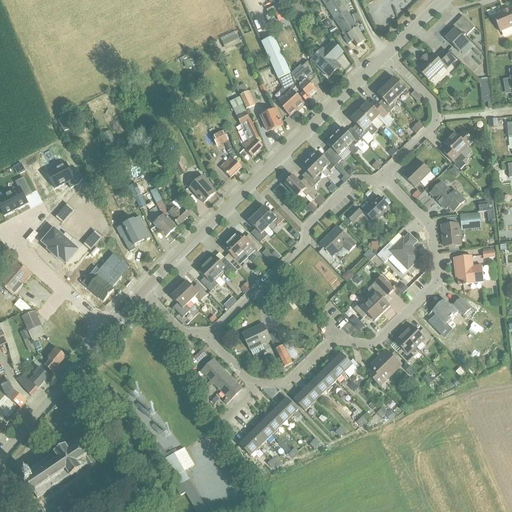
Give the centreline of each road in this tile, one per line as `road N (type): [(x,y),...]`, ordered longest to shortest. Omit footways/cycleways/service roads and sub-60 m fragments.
road 1 (residential): [(254,386),(288,380),(328,339),(379,342),(434,286),(428,224),(381,179)]
road 2 (tertiary): [(139,295),(384,54)]
road 3 (residential): [(206,334),(304,245),(305,224),(354,182),(381,179)]
road 4 (tertiary): [(0,455),(108,329)]
road 5 (residential): [(108,329),(21,256),(13,238)]
